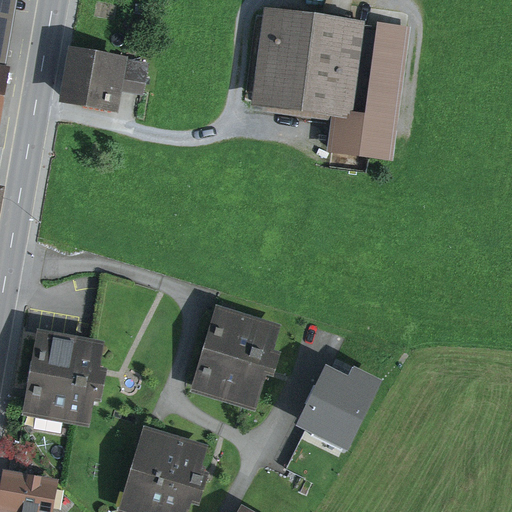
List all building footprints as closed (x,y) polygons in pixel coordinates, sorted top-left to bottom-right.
[(26,0),(0,0),(0,62),(6,63),(14,65),(26,0)] [(277,4),(263,101),(364,115),(378,18),(277,4)] [(82,46),(72,101),(129,111),(139,56),(82,46)] [(231,310),(205,390),(268,413),(296,334),(231,310)] [(55,325),(36,414),(102,428),(121,339),(55,325)] [(298,425),(345,445),(366,397),(318,377),(298,425)] [(202,511),(224,452),(157,428),(128,508),(139,511),(202,511)] [(8,463),(2,506),(37,511),(61,511),(67,472),(8,463)]
